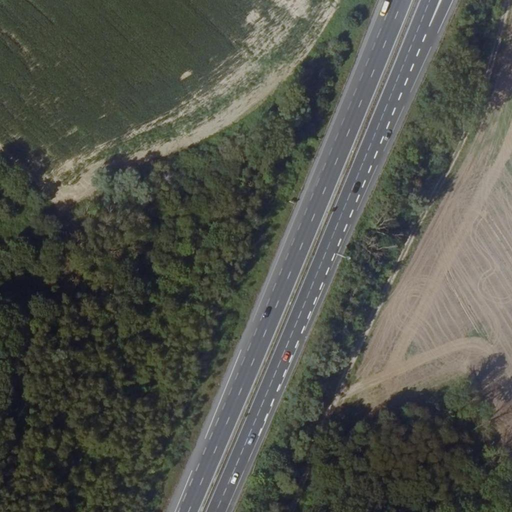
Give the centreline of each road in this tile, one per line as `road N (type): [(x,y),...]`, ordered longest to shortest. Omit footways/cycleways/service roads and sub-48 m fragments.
road 1 (track): [(508,0),(468,127),(382,290),(289,511)]
road 2 (trunk): [(402,0),(191,511)]
road 3 (trunk): [(217,511),(364,160)]
road 4 (trunk): [(364,160),(449,0)]
road 5 (trunk): [(364,160),(432,0)]
